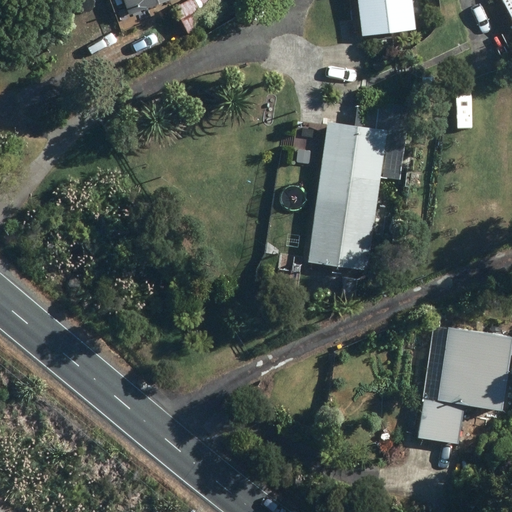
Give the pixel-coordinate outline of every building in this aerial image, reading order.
[(118,0),(122,10),(150,0),(118,0)] [(172,0),(169,2),(182,29),(220,11),(214,0),(172,0)] [(350,0),(355,31),(409,23),(406,0),(350,0)] [(511,0),(497,0),(511,28),(511,0)] [(302,257),(362,266),(379,149),(400,151),(405,103),(375,98),(371,123),(322,117),(302,257)] [(418,434),(458,440),(460,427),(481,429),(484,403),(503,407),(511,334),(511,333),(433,323),(418,434)]
